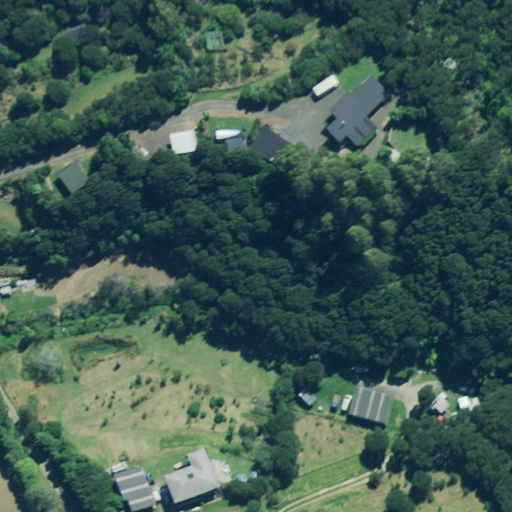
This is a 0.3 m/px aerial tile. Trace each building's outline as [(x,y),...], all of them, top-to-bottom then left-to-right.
[(208,39),(211,53),(224,51),(221,36),(208,39)] [(339,117),(335,112),(331,116),(353,137),(388,100),(367,79),(364,82),(368,87),(357,99),(352,95),(349,98),(353,103),(339,117)] [(284,137),(283,125),(270,126),(270,138),(284,137)] [(214,130),(215,143),(250,140),(249,127),(214,130)] [(201,155),(199,141),(175,144),(177,158),(201,155)] [(268,144),(260,157),(285,172),(293,159),(268,144)] [(422,146),(404,159),(413,172),(431,159),(422,146)] [(80,157),(67,168),(87,192),(100,181),(80,157)] [(222,491),(208,455),(192,461),(196,471),(169,482),(179,508),(222,491)] [(145,511),(157,507),(142,468),(117,478),(129,511),(145,511)]
